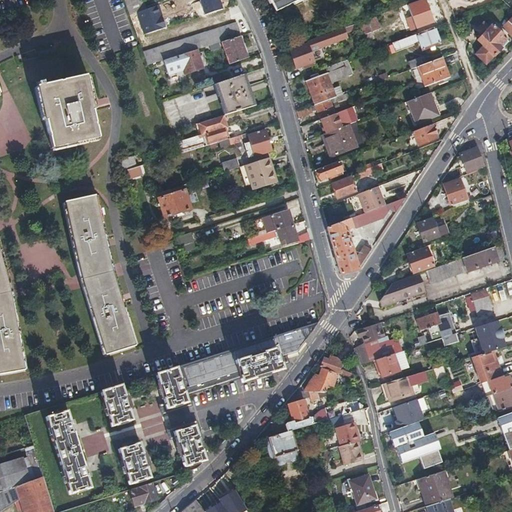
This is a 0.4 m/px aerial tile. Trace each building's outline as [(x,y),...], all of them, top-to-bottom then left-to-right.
[(124,0),(130,16),(147,10),(143,0),(124,0)] [(211,4),(209,0),(189,0),(192,6),(190,7),(193,15),(205,11),(204,7),(211,4)] [(269,0),(275,12),(298,0),(269,0)] [(432,20),(424,0),(420,0),(408,5),(416,26),(432,20)] [(364,30),(378,24),(376,18),(361,23),(364,30)] [(498,45),(504,38),(487,20),(484,23),(481,21),(474,27),(482,35),(476,41),(481,47),(476,52),(486,62),(500,47),(498,45)] [(222,41),(240,35),(241,35),(237,23),(142,53),(147,65),(156,62),(163,60),(178,55),(196,49),(204,47),(222,41)] [(306,41),(306,44),(290,50),(295,67),(301,65),(312,61),(309,51),(339,39),(338,36),(346,33),(344,27),(316,38),(306,41)] [(440,42),(434,27),(416,33),(418,38),(422,49),(429,46),(430,48),(434,47),(433,45),(440,42)] [(418,38),(416,33),(398,40),(400,45),(418,38)] [(230,64),(247,58),(240,35),(222,41),(230,64)] [(507,40),(504,38),(498,45),(500,47),(507,40)] [(398,40),(392,42),(394,48),(400,46),(400,45),(398,40)] [(184,72),(202,66),(196,49),(178,55),(163,60),(168,74),(183,69),(184,72)] [(417,66),(425,63),(422,57),(407,63),(409,69),(417,66)] [(449,78),(441,57),(425,63),(417,66),(425,87),(449,78)] [(325,67),(316,70),(319,76),(305,81),(314,105),(336,97),(341,95),(337,85),(331,87),(329,81),(351,73),(346,59),(331,65),(325,67)] [(379,80),(377,74),(367,78),(369,84),(377,81),(379,80)] [(225,114),(252,106),(242,75),(215,84),(225,114)] [(96,138),(83,76),(46,84),(45,79),(39,80),(40,85),(36,86),(43,121),(45,120),(50,147),(96,138)] [(341,95),(336,97),(337,101),(347,98),(345,93),(341,95)] [(420,96),(408,101),(416,123),(436,115),(428,93),(420,96)] [(317,108),(321,119),(336,113),(340,112),(339,107),(333,110),(330,101),(334,100),(335,102),(337,101),(336,97),(314,105),(313,105),(315,109),(317,108)] [(364,106),(363,103),(350,108),(344,110),(346,114),(365,107),(364,106)] [(311,106),(296,111),(298,117),(312,111),(311,106)] [(321,119),(326,133),(340,127),(336,113),(321,119)] [(223,127),(226,126),(222,115),(197,122),(201,134),(205,133),(223,127)] [(326,133),(322,134),(331,156),(357,146),(348,124),(340,127),(326,133)] [(436,138),(430,125),(413,132),(418,145),(436,138)] [(227,139),(223,127),(205,133),(208,144),(227,139)] [(273,151),(266,131),(248,136),(250,143),(244,145),(246,152),(249,151),(251,157),(273,151)] [(243,141),(241,134),(228,138),(230,145),(243,141)] [(476,147),(459,154),(464,171),(482,165),(476,147)] [(117,161),(120,172),(136,167),(133,156),(117,161)] [(277,184),(269,158),(240,168),(246,186),(252,185),(254,191),(277,184)] [(223,164),(225,172),(239,168),(236,160),(223,164)] [(338,161),(317,169),(321,180),(330,176),(331,178),(344,173),(338,161)] [(382,170),(380,163),(367,169),(356,173),(358,180),(382,170)] [(140,175),(137,166),(136,167),(120,172),(123,180),(140,175)] [(350,175),(332,182),(338,198),(357,191),(350,175)] [(464,192),(459,179),(443,185),(449,202),(468,194),(467,191),(464,192)] [(383,184),(377,186),(380,194),(386,192),(383,184)] [(358,194),(364,213),(384,206),(380,194),(377,186),(358,194)] [(170,194),(169,191),(161,193),(156,195),(164,217),(190,208),(184,189),(170,194)] [(97,219),(93,196),(64,204),(69,232),(79,274),(92,320),(104,354),(133,346),(116,298),(108,266),(103,246),(97,219)] [(388,204),(396,212),(404,198),(388,204)] [(364,213),(327,226),(340,275),(348,272),(358,270),(371,250),(364,245),(356,255),(357,258),(354,259),(352,246),(354,246),(353,242),(351,243),(348,229),(355,226),(354,224),(365,220),(366,223),(375,220),(374,216),(388,211),(386,205),(384,206),(364,213)] [(452,209),(439,213),(441,218),(454,213),(452,209)] [(276,230),(292,225),(287,210),(260,218),(261,222),(255,223),(257,229),(263,228),(265,234),(273,231),(276,230)] [(431,218),(417,223),(424,242),(447,233),(444,224),(435,227),(431,218)] [(297,243),(309,239),(312,238),(310,233),(296,237),(292,225),(276,230),(278,236),(281,246),(296,241),(297,243)] [(154,234),(152,227),(141,230),(143,237),(154,234)] [(171,237),(168,230),(157,233),(159,240),(171,237)] [(259,236),(246,240),(249,245),(275,237),(273,231),(265,234),(259,236)] [(174,238),(177,245),(192,240),(190,233),(174,238)] [(177,245),(179,253),(195,248),(192,240),(177,245)] [(497,261),(492,247),(425,270),(430,283),(467,270),(468,272),(497,261)] [(433,266),(426,248),(406,256),(413,274),(433,266)] [(418,273),(388,283),(377,301),(379,306),(424,292),(418,273)] [(0,371),(19,365),(4,295),(0,281),(0,371)] [(491,311),(485,291),(471,295),(476,315),(491,311)] [(442,310),(436,312),(440,323),(446,321),(442,310)] [(440,323),(436,312),(416,319),(420,330),(428,328),(433,341),(443,338),(438,324),(440,323)] [(481,354),(492,351),(505,347),(497,320),(473,327),(481,354)] [(446,321),(440,323),(438,324),(443,338),(451,335),(446,321)] [(240,383),(281,370),(280,365),(277,357),(285,355),(295,351),(317,322),(153,374),(157,383),(154,385),(158,399),(161,398),(163,404),(165,410),(185,404),(180,387),(236,370),(238,379),(240,383)] [(357,352),(361,365),(375,360),(391,355),(392,355),(388,342),(386,335),(383,337),(379,323),(355,331),(356,336),(362,335),(365,345),(354,348),(355,352),(357,352)] [(426,335),(417,338),(420,346),(428,343),(426,335)] [(405,337),(388,342),(392,355),(394,354),(404,351),(408,349),(405,337)] [(394,354),(399,370),(409,367),(404,351),(394,354)] [(496,378),(500,376),(492,351),(481,354),(472,357),(480,384),(486,382),(496,378)] [(338,374),(343,364),(332,354),(330,357),(328,356),(322,368),(337,373),(338,374)] [(392,355),(391,355),(375,360),(380,377),(399,370),(394,354),(392,355)] [(280,365),(287,362),(285,355),(277,357),(280,365)] [(324,393),(327,385),(333,387),(337,373),(322,368),(320,368),(317,376),(313,374),(302,392),(320,393),(324,393)] [(188,395),(238,379),(236,370),(180,387),(185,404),(165,410),(163,404),(157,406),(160,416),(191,406),(188,395)] [(423,372),(383,384),(387,401),(412,394),(411,385),(425,380),(423,372)] [(486,382),(491,395),(511,388),(508,376),(497,380),(496,378),(486,382)] [(450,386),(453,392),(462,388),(459,382),(450,386)] [(122,396),(118,385),(98,391),(110,428),(130,422),(127,410),(128,409),(124,395),(122,396)] [(511,387),(511,388),(491,395),(496,412),(511,405),(511,387)] [(321,398),(320,393),(302,392),(297,392),(296,401),(287,405),(292,422),(308,417),(303,400),(306,399),(308,402),(321,398)] [(425,398),(418,400),(421,412),(428,410),(425,398)] [(151,432),(163,429),(160,415),(151,417),(148,408),(138,411),(143,430),(150,428),(151,432)] [(315,422),(327,420),(326,409),(314,411),(315,422)] [(67,494),(87,488),(84,475),(86,474),(82,460),(80,461),(72,437),(75,435),(70,421),(67,422),(64,410),(43,417),(67,494)] [(507,450),(511,448),(511,411),(497,417),(507,450)] [(57,511),(27,414),(22,416),(31,445),(41,477),(45,490),(52,511),(57,511)] [(291,430),(311,424),(313,424),(310,416),(308,417),(292,422),(281,426),(284,432),(291,430)] [(191,426),(201,457),(206,455),(196,420),(164,430),(167,439),(174,437),(172,432),(191,426)] [(357,441),(352,423),(335,428),(340,446),(339,447),(344,465),(361,460),(356,442),(357,441)] [(393,449),(399,465),(417,458),(421,472),(439,465),(435,453),(437,452),(432,434),(420,438),(416,423),(386,434),(391,449),(393,449)] [(202,461),(201,457),(191,426),(172,432),(174,437),(175,443),(173,444),(177,458),(180,457),(183,467),(202,461)] [(284,432),(264,438),(270,460),(272,459),(274,467),(276,468),(282,466),(283,464),(289,462),(290,464),(296,462),(297,460),(295,453),(297,452),(291,430),(284,432)] [(128,485),(148,479),(144,469),(146,468),(142,454),(140,455),(137,444),(117,450),(128,485)] [(41,477),(31,445),(22,448),(25,457),(32,480),(41,477)] [(32,480),(25,457),(0,465),(0,471),(5,488),(32,480)] [(423,487),(428,505),(448,499),(451,498),(442,471),(416,480),(419,488),(423,487)] [(377,499),(370,476),(350,482),(357,505),(377,499)] [(0,511),(22,498),(45,490),(41,477),(32,480),(32,482),(0,493),(0,511)] [(0,493),(32,482),(32,480),(5,488),(0,490),(0,493)] [(154,500),(150,484),(129,490),(134,506),(154,500)] [(419,488),(425,506),(428,505),(423,487),(419,488)] [(52,511),(45,490),(22,498),(26,511),(52,511)] [(60,505),(62,511),(92,502),(90,496),(60,505)] [(204,511),(200,504),(195,499),(180,511),(204,511)] [(428,505),(425,506),(426,511),(451,511),(448,499),(428,505)] [(384,511),(389,510),(387,502),(354,511),(384,511)] [(238,511),(233,503),(217,511),(238,511)]
